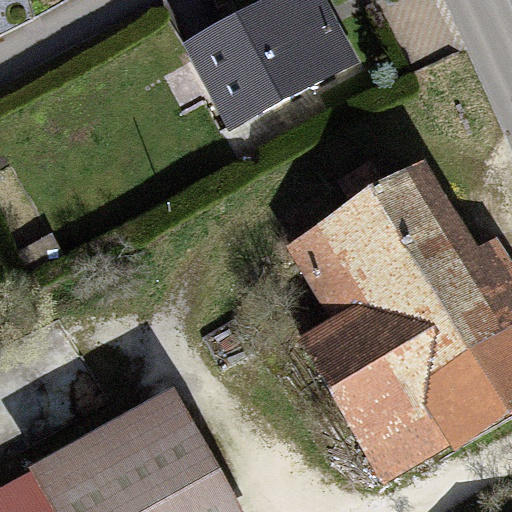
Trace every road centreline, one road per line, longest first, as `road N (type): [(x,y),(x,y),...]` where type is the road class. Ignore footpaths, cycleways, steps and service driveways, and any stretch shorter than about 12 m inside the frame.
road 1 (unknown): [(395,511),(511,451)]
road 2 (residential): [(112,0),(0,59)]
